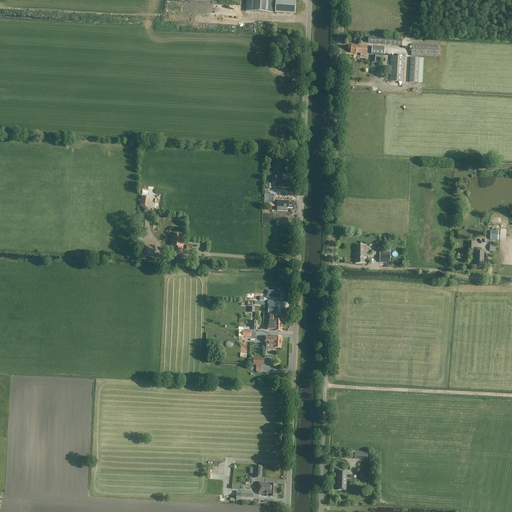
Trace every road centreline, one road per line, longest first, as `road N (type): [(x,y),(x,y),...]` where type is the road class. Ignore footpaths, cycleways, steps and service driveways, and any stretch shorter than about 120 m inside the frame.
road 1 (unclassified): [(287,511),(309,0)]
road 2 (unclassified): [(320,511),(341,0)]
road 3 (track): [(303,148),(0,134)]
road 4 (track): [(325,387),(511,395)]
